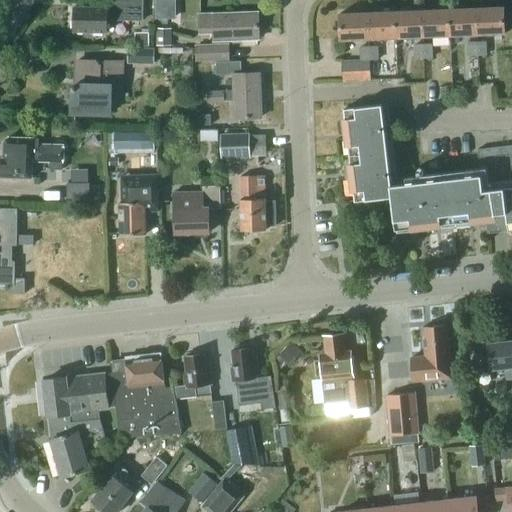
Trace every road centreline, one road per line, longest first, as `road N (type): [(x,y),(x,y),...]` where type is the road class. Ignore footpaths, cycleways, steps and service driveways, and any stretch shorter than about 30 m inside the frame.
road 1 (secondary): [(0,332),(306,300)]
road 2 (residential): [(306,300),(294,11),(300,0)]
road 3 (secondary): [(306,300),(511,276)]
